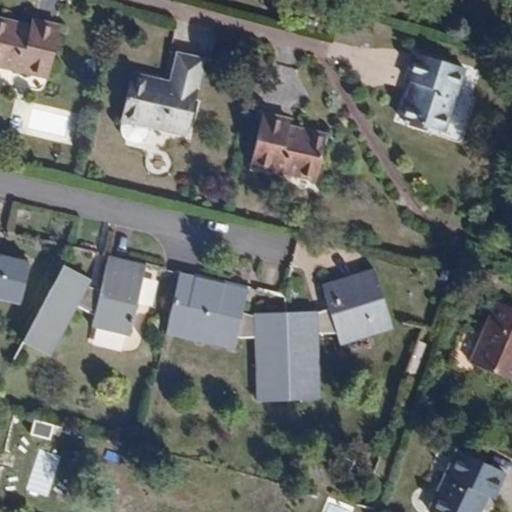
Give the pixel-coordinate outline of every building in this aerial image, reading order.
[(0,67),(44,77),(57,25),(31,19),(29,25),(0,18),(0,67)] [(185,135),(202,58),(177,53),(170,82),(133,73),(121,120),(125,121),(122,132),(126,139),(134,141),(142,136),(145,126),(185,135)] [(443,132),(464,69),(413,53),(404,78),(410,82),(398,117),(443,132)] [(313,181),(324,134),(288,125),(288,119),(263,113),(251,166),(313,181)] [(0,256),(0,298),(19,302),(28,263),(0,256)] [(129,335),(145,267),(106,257),(99,290),(87,287),(89,282),(62,267),(23,341),(50,356),(79,303),(94,312),(91,326),(129,335)] [(319,399),(318,334),(335,333),(339,345),(392,328),(374,270),(320,287),(327,310),(317,313),(317,312),(253,314),(253,316),(241,313),(246,290),(179,275),(165,333),(233,349),(236,337),(253,336),(255,401),(319,399)] [(511,310),(495,303),(470,362),(511,379),(511,310)] [(492,500),(504,474),(455,452),(429,510),(432,511),(479,511),(486,498),(492,500)]
